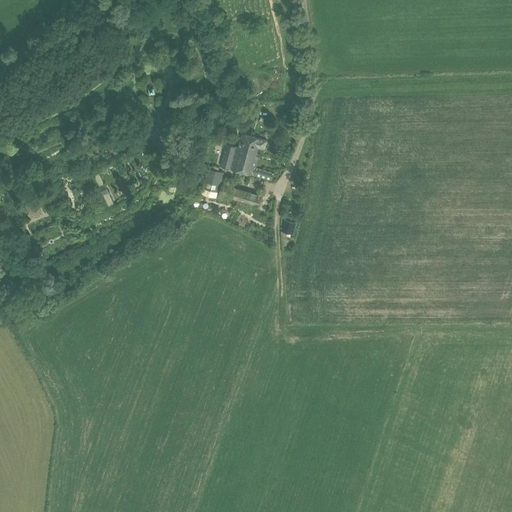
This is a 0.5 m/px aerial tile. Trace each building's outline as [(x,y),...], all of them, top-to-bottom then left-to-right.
[(220,166),(272,180),(274,172),(256,167),(259,153),(257,152),(258,147),(264,149),(267,140),(242,133),(238,148),(226,144),(220,166)] [(201,188),(202,189),(217,192),(218,193),(224,173),(206,169),(201,188)] [(98,173),(93,175),(107,205),(112,203),(98,173)] [(217,192),(202,189),(201,194),(216,197),(217,192)] [(295,222),(284,219),(281,231),(292,234),(295,222)] [(271,235),(266,232),(262,239),(268,242),(271,235)]
